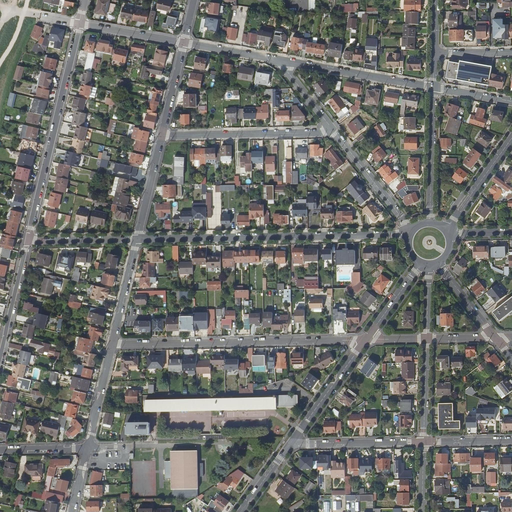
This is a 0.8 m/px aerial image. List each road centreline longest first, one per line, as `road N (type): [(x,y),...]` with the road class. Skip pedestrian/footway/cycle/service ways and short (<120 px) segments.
road 1 (residential): [(136,240),(406,235)]
road 2 (residential): [(112,344),(366,339)]
road 3 (residential): [(26,241),(79,23)]
road 4 (residential): [(331,132),(161,135)]
road 5 (residential): [(275,59),(433,87)]
road 6 (residential): [(429,221),(433,87)]
road 7 (residential): [(290,445),(423,442)]
road 8 (tertiary): [(290,445),(366,339)]
road 9 (residential): [(408,230),(331,132)]
